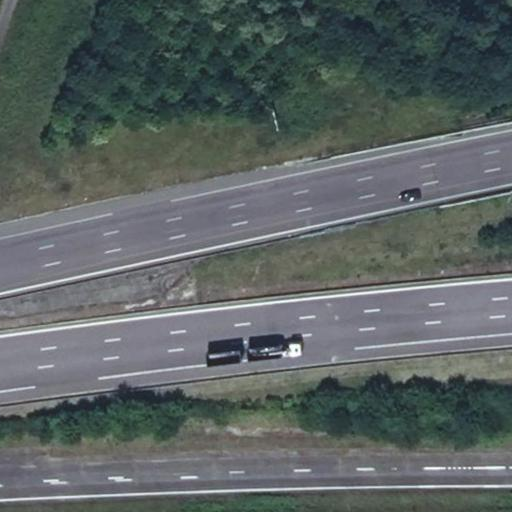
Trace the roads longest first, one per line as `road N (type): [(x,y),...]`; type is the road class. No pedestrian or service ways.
road 1 (motorway): [(511,157),(0,265)]
road 2 (motorway): [(0,366),(511,310)]
